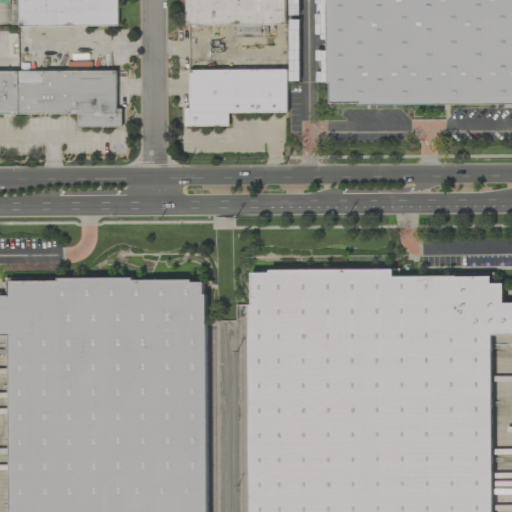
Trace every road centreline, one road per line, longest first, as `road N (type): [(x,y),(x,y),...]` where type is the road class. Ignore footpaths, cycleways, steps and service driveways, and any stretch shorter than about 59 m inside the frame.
road 1 (primary): [(511,175),(154,179)]
road 2 (primary): [(155,211),(511,208)]
road 3 (residential): [(154,179),(153,0)]
